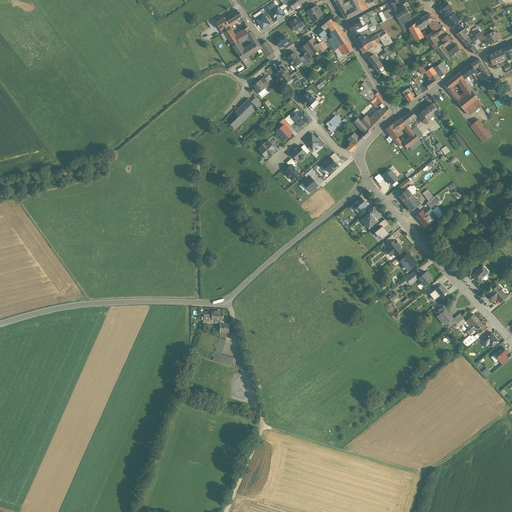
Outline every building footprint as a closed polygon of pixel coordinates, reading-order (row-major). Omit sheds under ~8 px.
[(289,0),(291,3),(288,4),(293,10),(299,5),(295,0),(289,0)] [(345,3),(338,7),(342,14),(347,12),(344,7),(350,4),(351,5),(357,2),(356,0),(351,0),(349,1),(348,1),(345,3)] [(367,9),(362,0),(356,0),(357,2),(358,5),(362,12),(367,9)] [(394,5),(392,2),(388,4),(391,9),(393,13),(397,11),(394,5)] [(406,2),(402,4),(404,7),(408,12),(411,10),(406,2)] [(442,5),(438,8),(438,10),(442,14),(441,14),(442,15),(448,9),(450,7),(446,2),(443,6),(442,5)] [(317,5),(306,12),(312,22),(323,15),(317,5)] [(347,12),(342,14),(345,20),(362,12),(358,5),(353,8),(347,12)] [(278,6),(269,11),(274,18),(276,20),(284,15),(278,6)] [(373,11),(363,16),(364,19),(381,10),(380,7),(373,11)] [(397,11),(393,13),(395,16),(397,19),(408,12),(404,7),(397,11)] [(448,9),(442,15),(444,17),(443,18),(446,20),(452,14),(448,9)] [(238,11),(225,19),(229,25),(238,19),(241,23),(241,22),(244,20),(241,15),(239,12),(238,11)] [(408,12),(397,19),(400,25),(412,19),(408,12)] [(265,18),(262,14),(255,19),(262,29),(269,24),(265,18)] [(435,20),(430,14),(420,19),(421,20),(424,26),(430,23),(435,20)] [(452,14),(446,20),(446,21),(450,25),(450,26),(452,28),(455,26),(454,25),(458,21),(455,18),(456,18),(453,14),(452,14)] [(363,16),(347,24),(352,33),(353,34),(357,32),(356,30),(367,25),(364,19),(363,16)] [(373,16),(369,18),(372,24),(373,26),(374,26),(377,24),(373,16)] [(224,17),(216,23),(220,30),(229,25),(225,19),(224,17)] [(298,18),(295,20),(295,19),(292,21),(293,22),(290,23),(296,32),(304,26),(303,24),(299,19),(298,18)] [(332,18),(326,22),(326,23),(321,27),(324,30),(329,26),(332,32),(339,28),(332,18)] [(421,20),(415,24),(418,29),(424,26),(421,20)] [(441,28),(435,20),(430,23),(434,32),(441,28)] [(207,22),(196,29),(199,35),(210,28),(207,22)] [(415,24),(409,28),(416,42),(423,38),(421,34),(418,29),(415,24)] [(229,25),(220,30),(223,34),(224,33),(231,28),(229,25)] [(235,36),(237,40),(251,31),(248,27),(235,36)] [(324,30),(321,27),(316,31),(321,38),(324,36),(326,34),(324,30)] [(481,33),(477,27),(472,30),(476,35),(481,33)] [(231,28),(224,33),(229,40),(229,39),(233,46),(239,42),(237,40),(235,36),(231,28)] [(339,28),(332,32),(334,35),(327,40),(334,51),(337,49),(347,42),(341,31),(339,28)] [(434,32),(430,34),(427,36),(426,36),(429,41),(433,38),(444,32),(441,28),(434,32)] [(458,33),(457,34),(462,41),(467,36),(465,34),(468,32),(465,29),(463,30),(458,33)] [(251,31),(237,40),(239,42),(233,46),(242,60),(249,56),(251,54),(247,48),(244,50),(241,46),(243,45),(242,42),(246,39),(247,38),(248,40),(248,41),(249,41),(251,40),(253,44),(257,41),(251,31)] [(494,31),(483,37),(485,39),(484,40),(487,44),(490,43),(490,42),(497,39),(498,39),(495,33),(494,31)] [(393,42),(386,33),(379,38),(384,46),(389,45),(393,42)] [(283,34),(275,40),(280,47),(283,45),(288,41),(283,34)] [(362,36),(355,39),(360,49),(367,45),(367,44),(370,43),(374,40),(379,38),(377,34),(365,41),(362,36)] [(450,39),(447,35),(442,39),(445,43),(450,39)] [(471,40),(467,36),(462,41),(468,48),(475,42),(478,39),(476,36),(471,40)] [(439,47),(433,38),(429,41),(435,50),(436,49),(436,48),(439,47)] [(312,39),(306,44),(307,44),(314,54),(320,49),(317,45),(312,39)] [(253,44),(247,48),(251,54),(260,49),(262,48),(261,46),(257,41),(253,44)] [(274,52),(266,42),(261,46),(262,48),(260,49),(266,57),(272,53),(274,52)] [(347,42),(337,49),(341,55),(342,55),(344,53),(345,55),(346,55),(353,50),(352,49),(347,42)] [(482,51),(475,42),(468,48),(475,55),(482,51)] [(367,45),(360,49),(363,54),(370,49),(369,48),(373,46),(370,43),(367,45)] [(314,54),(307,44),(306,44),(301,49),(305,55),(308,58),(314,54)] [(388,47),(387,47),(384,49),(386,53),(388,56),(389,55),(390,57),(391,58),(395,56),(393,53),(388,47)] [(462,54),(456,47),(454,48),(451,51),(448,53),(447,54),(451,57),(452,59),(455,56),(457,58),(462,54)] [(448,53),(444,49),(439,52),(446,61),(451,57),(447,54),(448,53)] [(502,49),(488,56),(493,66),(496,64),(499,63),(506,59),(502,49)] [(295,53),(288,59),(294,66),(301,61),(295,53)] [(344,53),(342,55),(341,55),(337,58),(339,62),(347,57),(346,55),(345,55),(344,53)] [(374,55),(368,59),(373,66),(379,62),(374,55)] [(249,56),(242,60),(247,68),(253,64),(249,56)] [(486,69),(479,59),(471,65),(474,69),(478,66),(482,71),(486,69)] [(379,62),(373,66),(379,74),(382,72),(380,69),(382,67),(379,62)] [(282,63),(275,68),(281,75),(284,73),(287,70),(282,63)] [(433,69),(436,73),(439,77),(448,71),(442,63),(433,69)] [(481,81),(477,75),(474,69),(471,65),(467,67),(472,74),(478,83),(481,81)] [(436,73),(433,69),(432,67),(426,72),(430,78),(436,73)] [(467,67),(459,72),(469,87),(470,88),(474,86),(470,81),(471,81),(468,78),(469,78),(468,77),(472,74),(467,67)] [(303,77),(297,70),(295,72),(300,79),(303,77)] [(482,71),(477,75),(481,81),(486,77),(482,71)] [(295,72),(289,76),(291,79),(295,84),(300,79),(295,72)] [(469,87),(459,72),(459,73),(454,78),(457,82),(459,81),(464,90),(469,87)] [(287,76),(284,73),(281,75),(278,77),(284,84),(291,79),(289,76),(288,74),(287,76)] [(429,83),(426,84),(429,89),(441,80),(439,77),(436,73),(430,78),(428,79),(430,82),(429,83)] [(269,85),(270,86),(275,82),(268,76),(265,79),(269,84),(269,85)] [(264,78),(254,86),(256,88),(254,89),(258,93),(269,85),(269,84),(265,79),(264,78)] [(455,92),(451,88),(454,86),(453,86),(457,82),(454,78),(444,86),(455,100),(459,97),(454,92),(455,92)] [(373,93),(364,82),(361,85),(364,89),(359,93),(369,101),(372,104),(376,100),(374,96),(375,95),(373,93)] [(274,83),(267,88),(270,93),(277,88),(274,83)] [(425,85),(422,86),(421,85),(418,87),(420,89),(422,94),(429,89),(426,84),(425,85)] [(469,87),(464,90),(463,91),(465,93),(459,97),(455,100),(464,110),(477,99),(470,88),(469,87)] [(407,89),(402,92),(409,103),(414,99),(407,89)] [(308,107),(310,105),(316,99),(308,91),(300,99),(302,101),(305,104),(308,107)] [(384,102),(378,92),(377,93),(375,91),(373,93),(375,95),(374,96),(376,100),(380,105),(384,102)] [(255,98),(251,102),(252,103),(257,108),(261,104),(255,98)] [(253,109),(250,106),(252,103),(251,102),(248,99),(235,112),(239,116),(230,125),(235,130),(236,130),(255,111),(253,109)] [(310,105),(313,109),(320,103),(316,99),(310,105)] [(429,104),(431,103),(428,99),(418,107),(422,111),(430,106),(429,104)] [(477,99),(464,110),(467,115),(468,115),(482,105),(477,99)] [(500,99),(495,102),(498,107),(503,104),(500,99)] [(369,101),(362,107),(363,109),(356,116),(358,119),(358,118),(371,133),(376,127),(368,120),(372,115),(374,114),(372,111),(368,107),(372,104),(369,101)] [(433,104),(427,108),(432,116),(435,114),(436,114),(439,112),(437,109),(433,105),(433,104)] [(382,109),(377,112),(383,121),(390,113),(386,106),(382,109)] [(427,108),(421,113),(421,114),(427,121),(430,119),(429,118),(432,116),(427,108)] [(411,111),(402,118),(407,125),(417,118),(411,111)] [(308,120),(300,112),(292,118),(296,122),(300,127),(308,120)] [(374,114),(372,115),(368,120),(376,127),(383,121),(377,112),(374,114)] [(427,121),(421,114),(419,116),(425,124),(428,122),(427,121)] [(284,120),(291,126),(296,122),(292,118),(289,115),(284,120)] [(342,122),(335,115),(326,124),(328,127),(327,128),(332,133),(338,127),(342,123),(342,122)] [(371,133),(358,118),(358,119),(354,122),(363,131),(365,133),(368,136),(371,133)] [(402,118),(393,124),(395,128),(396,127),(399,132),(404,128),(408,133),(411,130),(407,125),(402,118)] [(284,125),(288,130),(291,127),(291,126),(284,120),(283,119),(280,121),(284,125)] [(338,127),(340,129),(347,123),(344,120),(342,122),(342,123),(338,127)] [(479,120),(471,127),(483,142),(491,136),(479,120)] [(395,128),(393,124),(386,129),(398,147),(402,144),(397,138),(401,135),(399,132),(396,127),(395,128)] [(284,125),(277,132),(285,140),(292,133),(288,130),(284,125)] [(423,135),(416,127),(412,130),(414,134),(419,139),(423,135)] [(354,133),(348,139),(352,142),(349,144),(350,145),(349,147),(345,143),(341,146),(343,147),(346,149),(351,152),(362,142),(368,136),(365,133),(359,138),(354,133)] [(311,134),(304,141),(310,147),(312,149),(318,144),(320,143),(316,139),(311,134)] [(411,136),(402,144),(403,143),(405,146),(407,149),(409,147),(419,140),(419,139),(414,134),(411,136)] [(459,134),(454,138),(464,149),(468,145),(459,134)] [(273,136),(267,141),(268,141),(273,147),(279,142),(273,136)] [(318,144),(320,147),(325,143),(319,137),(316,139),(320,143),(318,144)] [(419,140),(409,147),(412,150),(421,143),(419,140)] [(265,144),(265,143),(261,147),(259,149),(266,158),(269,155),(272,152),(275,149),(273,147),(268,141),(265,144)] [(304,145),(301,148),(307,154),(310,152),(308,149),(304,145)] [(299,146),(291,153),(297,161),(299,159),(300,159),(301,158),(302,158),(303,157),(304,156),(304,155),(306,153),(301,148),(299,146)] [(330,157),(335,163),(340,159),(334,153),(330,157)] [(329,173),(337,165),(335,163),(330,157),(322,164),(329,173)] [(292,165),(294,168),(297,165),(291,158),(286,163),(290,167),(292,165)] [(433,168),(439,165),(436,159),(429,162),(433,168)] [(292,165),(290,167),(285,172),(292,180),(299,173),(294,168),(292,165)] [(311,170),(305,175),(308,178),(310,177),(311,178),(315,174),(311,170)] [(391,185),(398,179),(391,171),(384,176),(391,185)] [(379,174),(374,178),(378,183),(383,179),(379,174)] [(308,178),(303,183),(307,188),(305,190),(308,194),(318,185),(311,178),(310,177),(308,178)] [(408,179),(399,186),(402,189),(410,182),(408,179)] [(408,190),(405,192),(404,191),(402,193),(402,194),(399,197),(401,199),(403,202),(404,202),(411,196),(412,195),(408,190)] [(429,193),(425,197),(428,202),(431,199),(433,198),(429,193)] [(411,196),(404,202),(411,211),(418,205),(411,196)] [(361,198),(352,205),(357,212),(358,212),(363,208),(367,205),(361,198)] [(428,202),(426,203),(430,208),(435,204),(431,199),(428,202)] [(373,207),(368,211),(370,213),(372,215),(377,211),(373,207)] [(363,208),(358,212),(357,212),(357,213),(360,217),(367,212),(363,208)] [(431,209),(425,214),(422,210),(418,214),(419,214),(416,217),(420,222),(422,224),(424,227),(437,216),(431,209)] [(370,213),(362,220),(369,228),(377,221),(372,215),(370,213)] [(385,219),(378,225),(380,228),(383,226),(385,228),(389,225),(385,219)] [(380,228),(375,233),(378,237),(379,236),(382,240),(389,234),(385,228),(383,226),(380,228)] [(391,236),(385,241),(389,245),(395,241),(391,236)] [(398,244),(395,240),(395,241),(389,245),(389,249),(386,250),(390,256),(394,253),(396,256),(400,253),(399,252),(401,251),(401,249),(398,244)] [(409,254),(400,261),(403,264),(407,270),(416,263),(409,254)] [(475,272),(472,275),(473,275),(478,281),(479,280),(479,281),(481,281),(482,279),(482,278),(485,275),(486,275),(489,273),(489,271),(484,266),(482,266),(475,272)] [(470,268),(465,273),(470,278),(473,275),(472,275),(475,272),(470,268)] [(414,272),(405,278),(408,281),(411,284),(418,278),(419,278),(416,275),(414,272)] [(419,278),(418,278),(422,283),(421,283),(424,287),(425,286),(433,280),(426,272),(419,278)] [(439,283),(436,286),(437,288),(430,294),(434,300),(439,296),(440,297),(444,295),(445,296),(448,293),(447,292),(448,292),(442,284),(441,285),(439,283)] [(498,286),(487,294),(493,301),(496,299),(499,303),(504,299),(506,297),(504,294),(504,293),(498,286)] [(396,291),(389,297),(393,301),(400,296),(396,291)] [(453,319),(443,306),(435,312),(448,328),(454,322),(455,322),(453,319)] [(223,311),(212,311),(209,311),(209,312),(204,312),(203,316),(214,317),(214,320),(220,320),(223,320),(223,311)] [(413,312),(399,312),(398,321),(405,321),(405,324),(410,324),(410,320),(413,320),(413,312)] [(460,314),(453,319),(455,322),(454,322),(456,325),(464,318),(460,314)] [(474,314),(467,320),(473,327),(480,321),(474,314)] [(466,321),(464,318),(456,325),(458,327),(466,321)] [(229,324),(222,323),(223,320),(220,320),(220,332),(226,332),(229,332),(229,324)] [(485,328),(480,321),(473,327),(468,331),(470,333),(475,329),(479,333),(485,328)] [(498,342),(490,332),(481,340),(486,346),(489,344),(492,347),(498,342)] [(472,336),(471,337),(469,336),(462,342),(467,347),(473,342),(478,338),(479,337),(477,334),(474,337),(472,336)] [(233,358),(221,354),(226,340),(220,338),(219,338),(214,353),(215,353),(212,360),(231,366),(233,358)] [(507,353),(503,347),(494,354),(499,360),(504,356),(507,353)] [(504,356),(499,360),(503,365),(509,361),(504,356)] [(256,431),(247,428),(245,434),(254,437),(256,431)]
